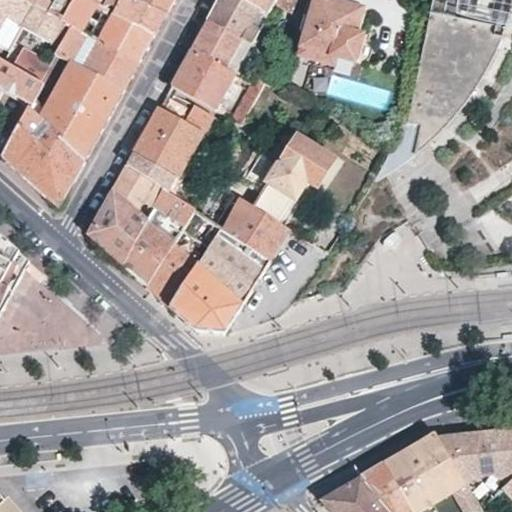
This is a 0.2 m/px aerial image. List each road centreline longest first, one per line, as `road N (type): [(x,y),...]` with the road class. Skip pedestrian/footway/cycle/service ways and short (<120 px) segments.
road 1 (residential): [(62,243),(195,0)]
road 2 (residential): [(244,411),(62,243)]
road 3 (tertiary): [(0,446),(190,425),(244,411)]
road 4 (secondary): [(459,363),(244,411)]
road 5 (secondary): [(307,464),(424,407),(511,388)]
road 6 (secondary): [(459,363),(307,464)]
